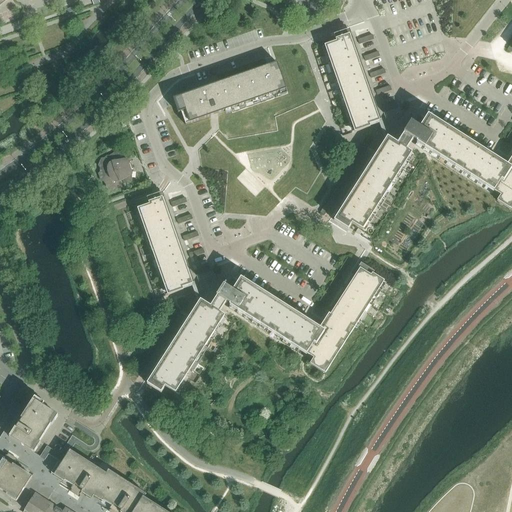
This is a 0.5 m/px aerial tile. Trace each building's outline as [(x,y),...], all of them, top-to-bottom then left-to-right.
[(487,9),(477,12),(480,20),(490,17),(487,9)] [(370,127),(370,125),(379,122),(349,36),(350,35),(350,33),(348,33),(339,36),(339,37),(335,38),(337,42),(325,46),(355,132),(370,127)] [(273,95),(280,92),(286,90),(287,90),(280,70),(277,63),(270,65),(270,66),(271,69),(264,71),(251,76),(237,81),(224,86),(218,88),(217,84),(216,84),(201,90),(178,98),(180,103),(179,103),(182,111),(181,111),(181,113),(186,125),(190,124),(210,116),(211,116),(214,115),(218,114),(222,113),(225,111),(231,109),(232,109),(239,107),(245,104),(253,102),(259,100),(266,97),(272,95),(273,95)] [(377,88),(392,84),(390,79),(376,83),(377,88)] [(511,210),(511,162),(508,168),(504,165),(502,167),(429,120),(421,115),(414,126),(411,123),(404,134),(417,143),(417,144),(493,192),(494,192),(501,196),(497,201),(505,206),(511,210)] [(363,230),(368,222),(412,154),(398,145),(397,147),(388,141),(339,218),(338,217),(337,219),(338,221),(346,226),(346,225),(350,228),(352,224),(363,230)] [(360,151),(364,154),(368,147),(364,145),(360,151)] [(364,154),(360,151),(356,157),(360,160),(364,154)] [(99,174),(101,181),(104,182),(107,185),(107,188),(113,191),(116,189),(119,190),(121,188),(120,181),(123,180),(125,183),(129,183),(131,181),(132,170),(133,169),(131,164),(130,164),(119,152),(117,152),(110,157),(107,157),(105,159),(102,159),(99,166),(101,168),(101,172),(99,174)] [(360,160),(356,157),(352,164),(356,166),(360,160)] [(356,166),(352,164),(348,170),(352,172),(356,166)] [(342,179),(346,181),(350,175),(346,172),(342,179)] [(346,181),(342,179),(338,185),(342,188),(346,181)] [(333,194),(337,196),(341,190),(337,187),(333,194)] [(174,200),(188,195),(186,190),(172,195),(174,200)] [(337,196),(333,194),(329,200),(333,203),(337,196)] [(183,288),(192,285),(162,199),(163,198),(163,196),(161,196),(148,201),(150,205),(138,209),(168,295),(183,290),(183,288)] [(333,203),(329,200),(325,206),(329,209),(333,203)] [(329,209),(325,206),(321,213),(325,215),(329,209)] [(343,265),(347,267),(351,261),(347,258),(343,265)] [(199,268),(210,264),(208,259),(197,263),(199,268)] [(347,267),(343,265),(340,271),(339,271),(343,274),(347,267)] [(325,374),(384,282),(372,274),(370,273),(363,268),(362,268),(361,267),(359,269),(360,270),(322,331),(317,328),(316,330),(242,283),(234,278),(228,288),(224,286),(217,297),(230,306),(307,356),(308,355),(315,359),(311,365),(325,374)] [(334,280),(338,282),(342,276),(338,273),(334,280)] [(338,282),(334,280),(330,286),(334,289),(338,282)] [(324,295),(328,297),(332,291),(328,289),(324,295)] [(328,297),(324,295),(320,301),(324,304),(328,297)] [(176,393),(220,325),(225,316),(211,308),(210,310),(201,304),(153,381),(151,380),(150,383),(151,384),(162,391),(165,387),(176,393)] [(177,317),(179,313),(181,310),(177,308),(173,314),(177,317)] [(173,314),(171,317),(169,320),(173,323),(177,317),(173,314)] [(169,320),(167,323),(165,326),(169,329),(173,323),(169,320)] [(165,335),(167,332),(169,329),(165,326),(161,333),(165,335)] [(150,351),(148,354),(146,357),(150,359),(154,353),(150,351)] [(146,366),(148,363),(150,359),(146,357),(142,363),(146,366)] [(142,363),(140,366),(138,369),(142,372),(146,366),(142,363)] [(138,369),(136,372),(134,376),(138,378),(142,372),(138,369)] [(12,427),(15,429),(10,438),(15,441),(10,450),(26,461),(56,415),(34,400),(22,418),(19,416),(12,427)] [(106,475),(88,464),(80,459),(70,452),(69,452),(65,458),(48,447),(40,458),(76,481),(71,489),(81,496),(86,488),(95,493),(106,475)] [(0,488),(18,500),(32,478),(14,467),(16,462),(6,456),(3,460),(0,457),(0,488)] [(146,496),(127,484),(108,472),(106,475),(95,493),(113,505),(110,509),(114,511),(122,511),(123,511),(134,511),(143,499),(146,496)] [(27,511),(37,511),(39,510),(45,500),(35,494),(29,504),(25,510),(27,511)] [(163,511),(161,511),(143,499),(134,511),(163,511)] [(49,511),(53,507),(54,506),(45,500),(39,510),(37,511),(49,511)]
